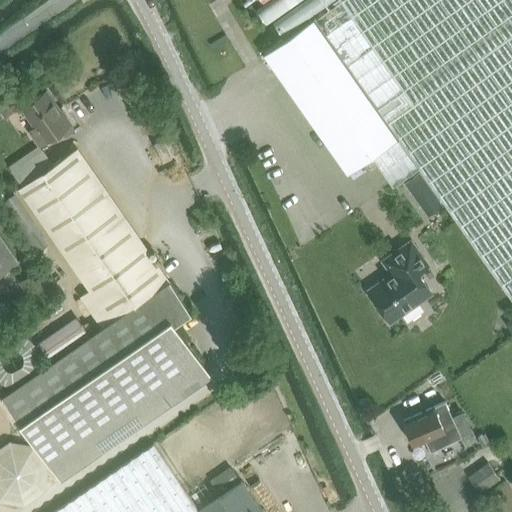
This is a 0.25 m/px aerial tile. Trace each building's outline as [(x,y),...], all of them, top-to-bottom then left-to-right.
[(511,0),(340,0),(265,53),(348,172),(372,155),(393,185),(419,166),(511,298),(511,0)] [(120,68),(114,72),(120,80),(126,76),(120,68)] [(47,91),(23,107),(36,127),(30,131),(39,145),(70,124),(47,91)] [(164,139),(154,143),(163,162),(172,157),(164,139)] [(149,250),(78,148),(19,189),(89,290),(81,296),(103,327),(2,397),(53,471),(56,468),(63,478),(147,420),(139,409),(204,364),(175,323),(191,312),(170,281),(158,264),(156,265),(146,253),(149,250)] [(405,182),(411,190),(425,180),(420,172),(405,182)] [(0,272),(17,261),(0,237),(0,272)] [(394,273),(370,290),(390,320),(404,310),(407,311),(415,306),(415,302),(431,291),(418,271),(427,264),(411,242),(385,260),(394,273)] [(18,283),(34,305),(56,289),(40,267),(18,283)] [(24,293),(4,306),(14,321),(34,308),(24,293)] [(445,400),(403,420),(415,444),(426,439),(431,450),(461,436),(445,400)] [(484,433),(478,437),(483,447),(491,442),(484,433)] [(262,511),(241,481),(199,509),(154,443),(50,511),(262,511)] [(480,492),(500,478),(488,461),(468,475),(480,492)] [(210,479),(220,494),(240,480),(230,465),(210,479)]
